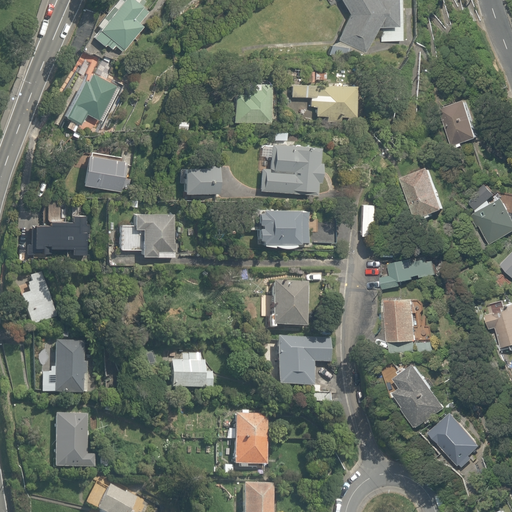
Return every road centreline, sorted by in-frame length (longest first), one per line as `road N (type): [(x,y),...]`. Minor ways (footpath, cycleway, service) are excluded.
road 1 (residential): [(354,226),(346,358),(370,477)]
road 2 (secondary): [(71,0),(0,182)]
